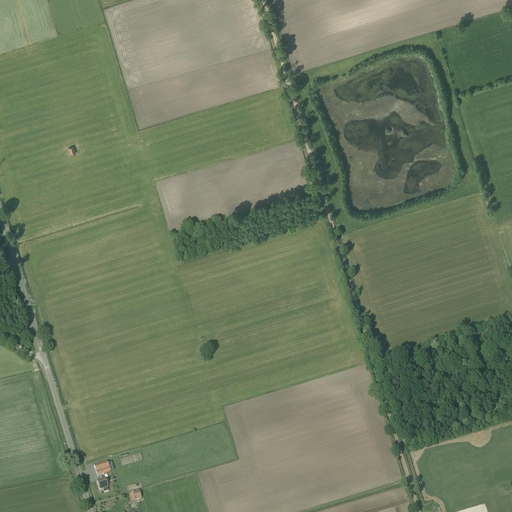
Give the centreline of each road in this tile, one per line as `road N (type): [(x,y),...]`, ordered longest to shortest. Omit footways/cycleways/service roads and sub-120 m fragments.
road 1 (track): [(262,0),(419,511)]
road 2 (tertiary): [(90,511),(0,214)]
